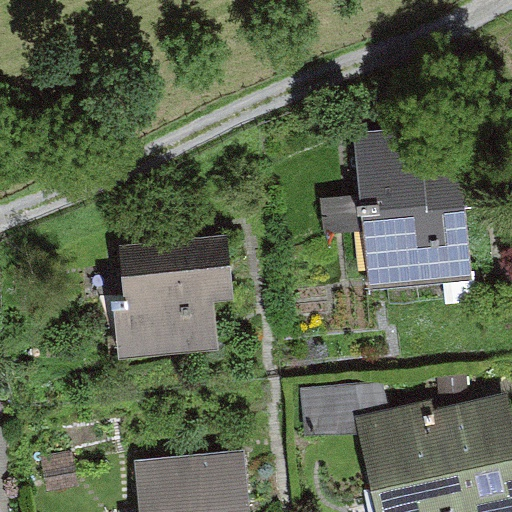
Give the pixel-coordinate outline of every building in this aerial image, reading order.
[(360,144),(372,282),(476,273),(464,135),(360,144)] [(112,352),(217,345),(216,298),(231,295),(229,232),(119,238),(123,296),(110,297),(112,352)] [(381,511),(511,511),(511,408),(508,392),(445,407),(442,395),(359,414),(381,511)] [(258,511),(252,449),(144,461),(149,511),(258,511)] [(73,452),(41,457),(47,493),(79,488),(73,452)]
